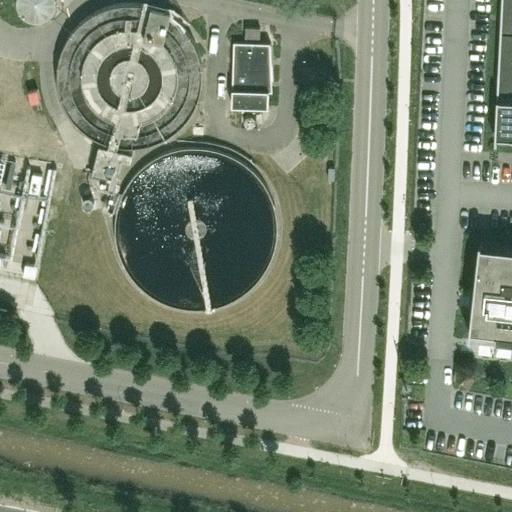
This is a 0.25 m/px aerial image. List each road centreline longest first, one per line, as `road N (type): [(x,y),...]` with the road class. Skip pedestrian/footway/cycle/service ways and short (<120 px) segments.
road 1 (unclassified): [(346,429),(356,375),(371,0)]
road 2 (unclassified): [(346,429),(0,361)]
road 3 (unknown): [(449,196),(438,400),(444,413),(511,427)]
road 4 (unknown): [(460,0),(449,196)]
